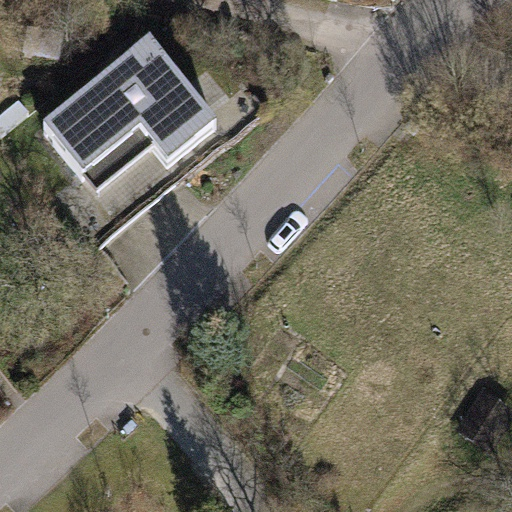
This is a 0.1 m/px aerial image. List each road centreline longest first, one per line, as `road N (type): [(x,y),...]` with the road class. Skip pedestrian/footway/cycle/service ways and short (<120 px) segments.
road 1 (residential): [(0,479),(138,354),(450,0)]
road 2 (track): [(237,0),(511,78)]
